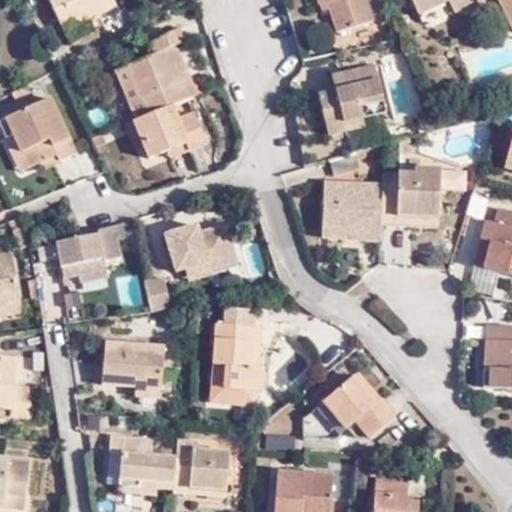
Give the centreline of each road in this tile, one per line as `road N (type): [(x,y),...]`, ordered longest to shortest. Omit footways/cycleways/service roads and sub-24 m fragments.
road 1 (residential): [(511,488),(378,326),(288,273),(263,182)]
road 2 (unknown): [(263,182),(240,0)]
road 3 (unknown): [(263,182),(106,207)]
